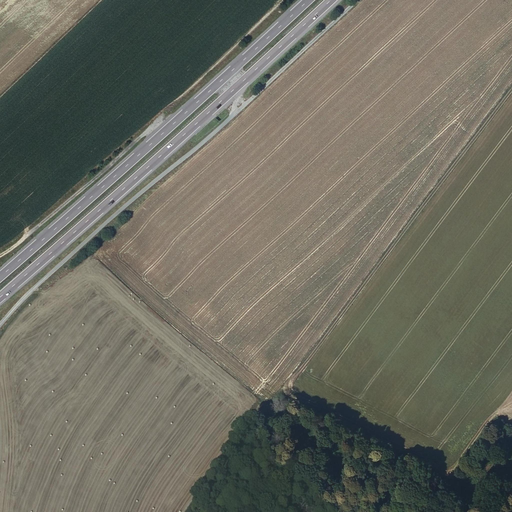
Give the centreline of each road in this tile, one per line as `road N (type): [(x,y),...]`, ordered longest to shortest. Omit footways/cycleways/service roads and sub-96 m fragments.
road 1 (unclassified): [(0,325),(27,291),(353,0)]
road 2 (motorway): [(0,296),(330,0)]
road 3 (motorway): [(308,0),(0,276)]
road 4 (track): [(0,256),(285,0)]
road 5 (track): [(285,383),(511,85)]
